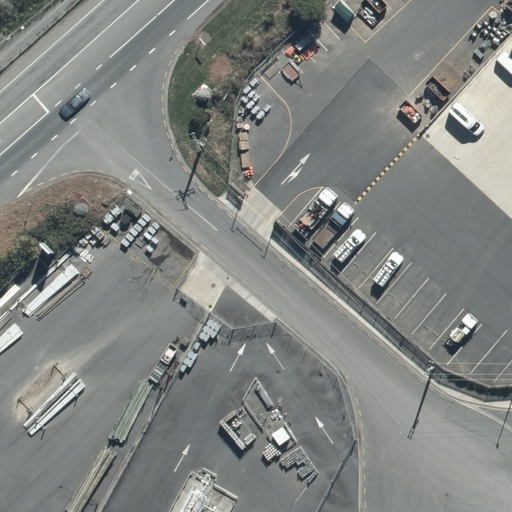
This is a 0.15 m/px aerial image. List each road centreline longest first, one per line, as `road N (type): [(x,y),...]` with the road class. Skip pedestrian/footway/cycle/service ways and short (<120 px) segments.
road 1 (unclassified): [(434,467),(361,353),(51,86)]
road 2 (unknown): [(294,511),(177,378)]
road 3 (unknown): [(177,378),(102,511)]
road 4 (unknown): [(229,237),(215,303),(177,378)]
road 5 (secondary): [(150,0),(51,86)]
